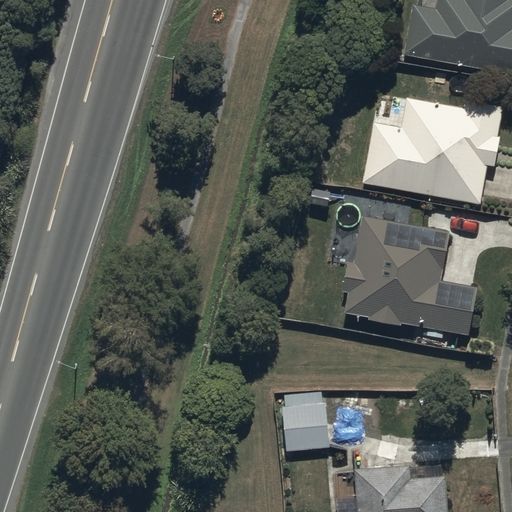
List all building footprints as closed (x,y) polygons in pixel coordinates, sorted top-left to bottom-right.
[(511,0),(436,0),(436,4),(412,0),(403,52),(511,70),(511,0)] [(401,124),(373,119),(362,180),(480,201),(488,162),(495,163),(500,133),(498,133),(503,103),(465,97),(464,105),(406,95),(401,124)] [(340,289),(346,290),(343,311),(367,315),(367,317),(401,323),(400,320),(468,332),(477,284),(440,277),(449,228),(361,212),(353,258),(346,257),(340,289)] [(282,404),(286,450),(329,446),(325,399),(322,400),(321,390),(285,393),(286,404),(282,404)] [(410,462),(355,466),(358,511),(448,511),(445,473),(411,476),(410,462)]
